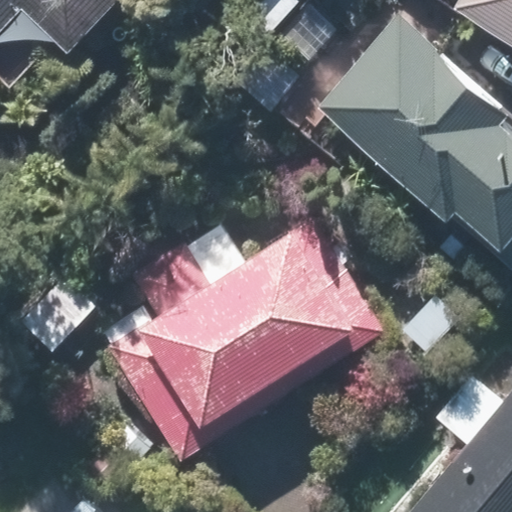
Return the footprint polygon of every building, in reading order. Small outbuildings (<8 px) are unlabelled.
[(0,0),(0,30),(19,11),(65,54),(116,0),(0,0)] [(301,0),(260,0),(234,25),(256,48),(304,3),(301,0)] [(511,0),(451,0),(446,9),(511,49),(511,0)] [(511,260),(511,119),(395,15),(312,108),(441,224),(450,214),(508,265),(511,260)] [(297,76),(267,47),(235,81),(266,110),(297,76)] [(283,232),(234,264),(210,227),(132,279),(153,311),(101,345),(179,463),(225,432),(217,419),(349,332),(283,232)] [(54,340),(83,302),(44,271),(15,309),(54,340)] [(511,511),(511,390),(409,511),(511,511)] [(90,511),(79,500),(65,511),(90,511)]
